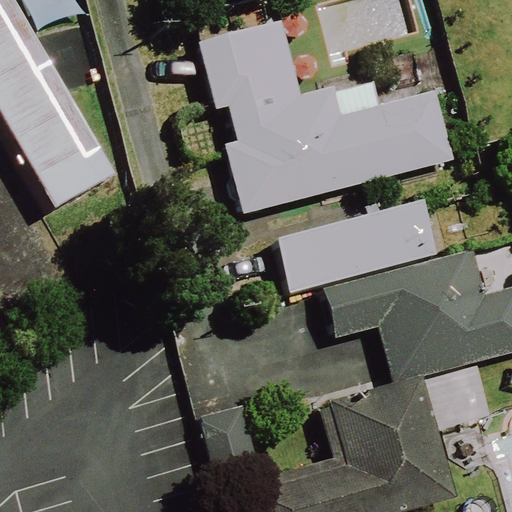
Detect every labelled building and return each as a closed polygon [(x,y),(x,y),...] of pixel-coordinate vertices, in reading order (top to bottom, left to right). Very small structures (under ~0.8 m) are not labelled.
[(296,47),(274,52),(261,2),(180,23),(205,121),(215,118),(223,150),(213,153),(232,226),(424,176),(406,106),(366,117),(360,93),(289,111),(282,83),(303,77),(296,47)] [(104,185),(0,5),(0,148),(42,221),(104,185)] [(310,296),(423,265),(408,210),(264,249),(279,305),(310,296)] [(423,265),(310,296),(324,349),(367,338),(383,395),(464,373),(511,360),(511,304),(499,259),(427,279),(423,265)] [(464,373),(383,395),(309,416),(323,469),(238,492),(243,511),(428,511),(444,508),(426,441),(478,426),(464,373)] [(236,405),(188,412),(200,491),(248,483),(236,405)]
